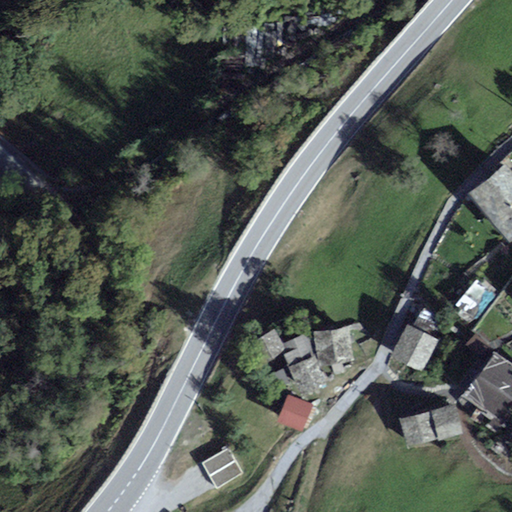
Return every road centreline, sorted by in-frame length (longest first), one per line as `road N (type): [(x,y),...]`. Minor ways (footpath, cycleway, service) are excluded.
road 1 (secondary): [(450,0),(339,124),(261,231),(106,511)]
road 2 (track): [(0,150),(35,181),(93,202),(372,0)]
